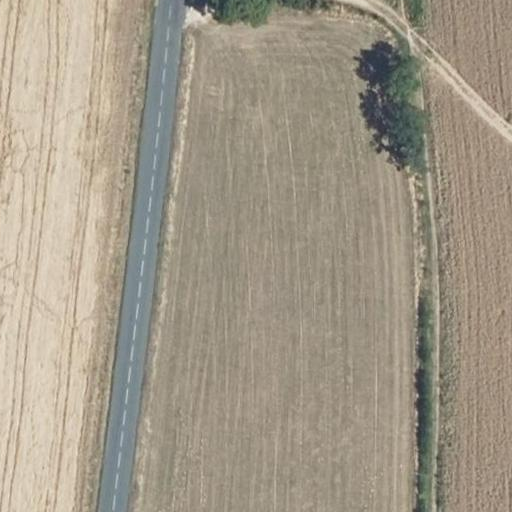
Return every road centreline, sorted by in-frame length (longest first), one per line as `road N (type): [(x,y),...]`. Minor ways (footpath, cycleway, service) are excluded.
road 1 (tertiary): [(172,0),(112,511)]
road 2 (track): [(511,140),(411,42)]
